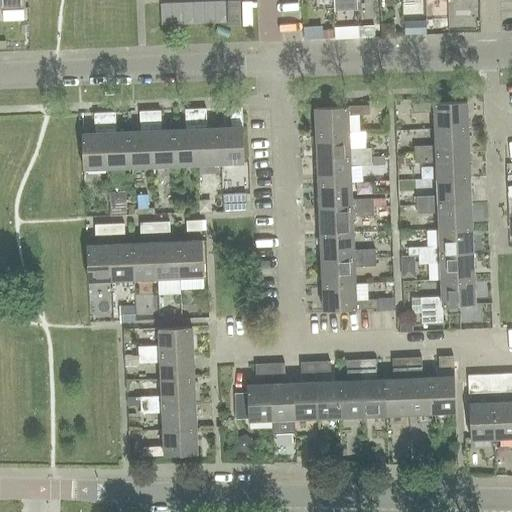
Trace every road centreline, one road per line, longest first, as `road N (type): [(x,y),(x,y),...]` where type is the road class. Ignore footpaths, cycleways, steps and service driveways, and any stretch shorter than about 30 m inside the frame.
road 1 (residential): [(511,501),(0,489)]
road 2 (residential): [(299,336),(291,321),(275,61)]
road 3 (residential): [(0,74),(275,61)]
road 4 (residential): [(275,61),(511,52)]
road 5 (residential): [(511,363),(485,364),(454,345),(348,348),(299,336)]
